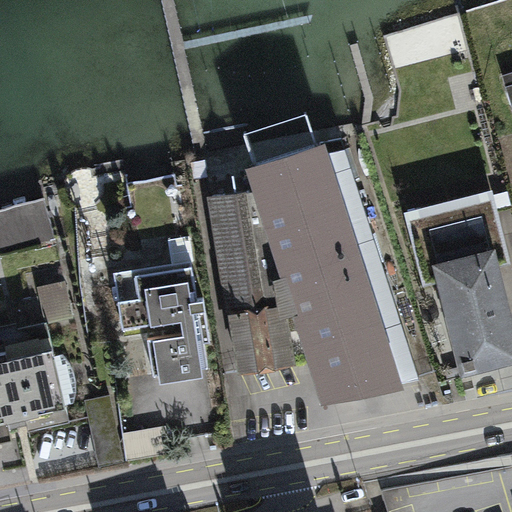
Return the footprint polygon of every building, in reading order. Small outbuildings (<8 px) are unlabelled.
[(511,72),(502,76),(511,106),(511,72)] [(243,181),(249,201),(267,199),(283,302),(320,415),(419,388),(345,158),(326,165),(322,155),(243,181)] [(46,199),(0,212),(0,252),(57,237),(46,199)] [(210,207),(237,382),(294,374),(283,302),(267,199),(249,201),(210,207)] [(435,289),(458,387),(511,373),(511,344),(495,274),(508,272),(491,201),(405,221),(422,292),(435,289)] [(204,370),(203,361),(193,291),(192,291),(190,275),(147,281),(152,318),(182,314),(184,330),(156,334),(162,376),(204,370)] [(65,280),(38,286),(46,323),(73,317),(65,280)] [(0,418),(63,405),(50,346),(0,356),(0,418)] [(128,461),(115,396),(86,402),(99,467),(128,461)] [(128,459),(165,457),(164,429),(126,431),(128,459)]
